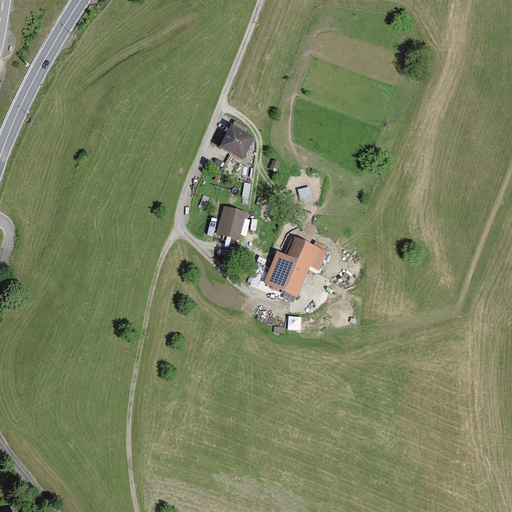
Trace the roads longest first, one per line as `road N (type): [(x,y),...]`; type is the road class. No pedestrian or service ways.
road 1 (track): [(178,227),(162,256),(137,357),(129,426),(138,511)]
road 2 (trunk): [(0,154),(80,0)]
